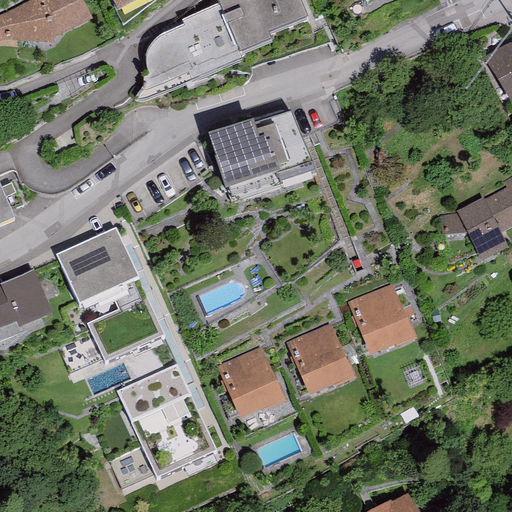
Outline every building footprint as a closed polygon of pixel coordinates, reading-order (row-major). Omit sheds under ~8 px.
[(86,20),(76,0),(38,0),(0,18),(0,37),(49,41),(48,34),(78,24),(86,20)] [(152,78),(153,87),(243,52),(239,39),(300,12),(296,0),(216,0),(219,5),(202,11),(194,18),(184,27),(175,35),(168,45),(162,54),(157,64),(154,72),(152,78)] [(511,23),(507,25),(511,37),(511,47),(488,62),(509,100),(511,98),(511,23)] [(293,115),(214,142),(221,167),(218,168),(232,205),(282,188),(279,182),(311,170),(293,115)] [(0,217),(22,207),(7,172),(0,175),(0,217)] [(511,194),(460,218),(442,218),(442,233),(469,232),(479,256),(502,247),(494,226),(511,218),(511,183),(511,184),(511,186),(511,194)] [(111,237),(48,260),(67,313),(77,310),(97,367),(151,348),(111,237)] [(33,271),(0,287),(0,331),(16,326),(19,331),(52,318),(33,271)] [(394,289),(355,307),(372,353),(400,343),(402,348),(414,343),(403,310),(414,307),(406,288),(396,294),(394,289)] [(332,330),(294,348),(313,395),(339,383),(341,387),(354,383),(332,330)] [(264,353),(224,369),(243,417),(269,406),(272,413),(285,408),(264,353)] [(170,373),(110,397),(143,481),(203,458),(170,373)] [(412,511),(408,503),(389,511),(412,511)]
